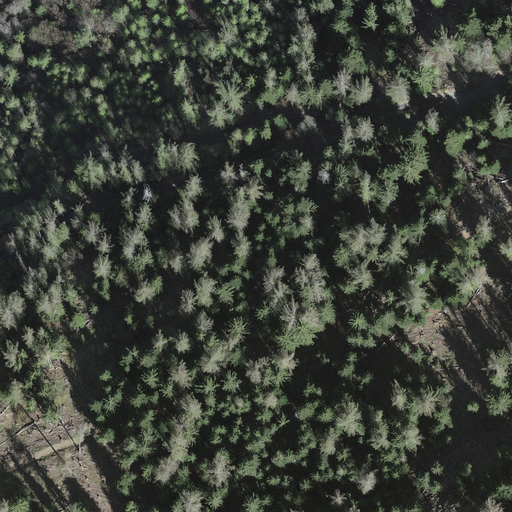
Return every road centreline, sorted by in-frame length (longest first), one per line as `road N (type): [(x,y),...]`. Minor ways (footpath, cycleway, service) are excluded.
road 1 (track): [(511,76),(416,123),(299,147),(89,210),(0,258)]
road 2 (track): [(0,210),(133,154),(292,115),(463,98)]
